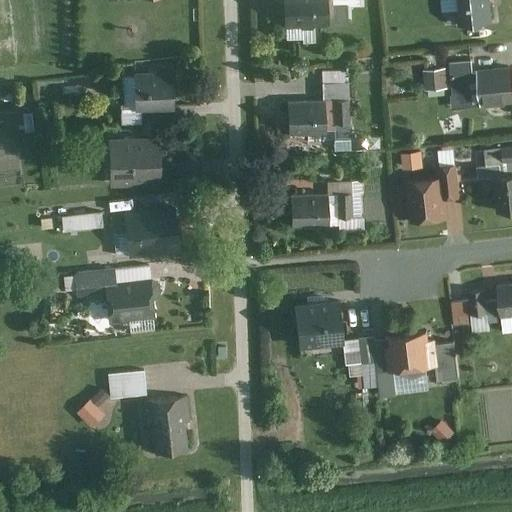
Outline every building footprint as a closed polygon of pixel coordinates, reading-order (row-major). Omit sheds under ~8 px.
[(327,0),(282,0),(285,46),(316,44),(315,30),(329,29),(327,0)] [(491,13),(489,0),(438,0),(441,29),(482,25),(491,13)] [(450,71),(421,73),(422,93),(449,91),(451,111),(471,110),(468,62),(450,63),(450,71)] [(511,104),(511,66),(478,70),(482,108),(511,104)] [(170,70),(130,72),(132,111),(120,112),(120,126),(141,125),(141,113),(172,112),(170,70)] [(322,103),(284,103),(284,138),(347,138),(347,75),(322,75),(322,103)] [(157,138),(105,141),(107,189),(160,187),(157,138)] [(511,160),(511,147),(497,149),(498,162),(511,160)] [(403,167),(424,166),(423,149),(402,150),(403,167)] [(413,183),(417,223),(447,220),(445,202),(459,200),(455,165),(437,166),(438,181),(413,183)] [(511,211),(511,176),(489,179),(494,214),(511,211)] [(64,186),(65,202),(95,201),(94,184),(64,186)] [(353,194),(290,197),(292,232),(354,230),(353,194)] [(172,207),(121,214),(128,260),(178,253),(172,207)] [(97,211),(59,217),(62,236),(100,230),(97,211)] [(108,324),(156,318),(151,281),(113,286),(110,268),(71,274),(74,299),(104,295),(108,324)] [(511,321),(511,283),(494,285),(495,292),(477,293),(480,324),(511,321)] [(466,302),(451,303),(453,327),(468,326),(466,302)] [(338,303),(293,307),(296,345),(341,342),(338,303)] [(457,382),(453,343),(429,346),(428,332),(388,336),(392,375),(431,371),(433,385),(457,382)] [(375,363),(372,337),(345,340),(348,365),(375,363)] [(105,374),(108,401),(146,397),(144,370),(105,374)] [(191,451),(186,400),(149,403),(154,455),(191,451)] [(452,434),(441,421),(426,434),(438,447),(452,434)]
